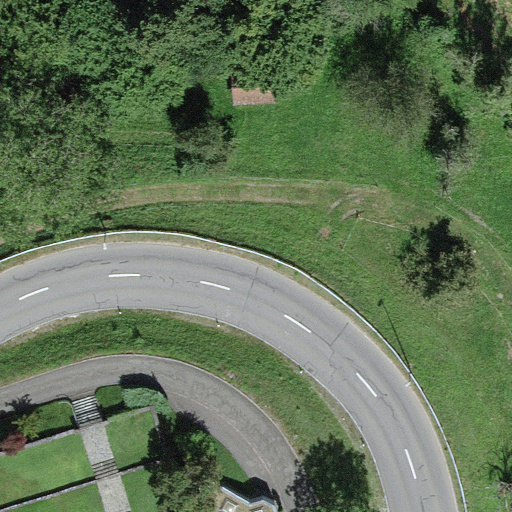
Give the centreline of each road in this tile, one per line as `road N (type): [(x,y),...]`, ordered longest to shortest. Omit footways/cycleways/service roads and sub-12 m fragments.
road 1 (tertiary): [(425,511),(417,475),(379,396),(289,316),(231,289),(141,272),(46,286),(0,309)]
road 2 (track): [(0,240),(85,203),(144,191),(295,190),(392,205),(458,236),(511,283)]
